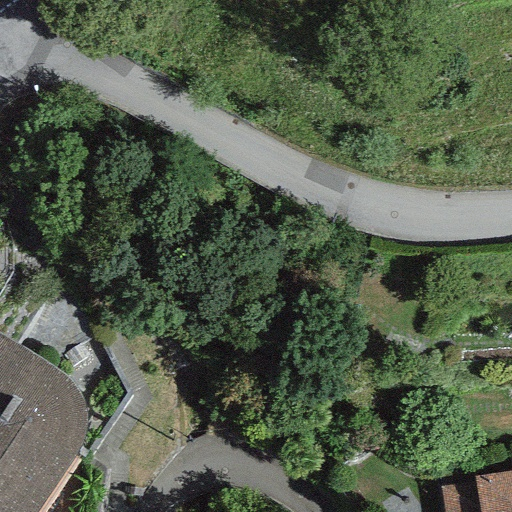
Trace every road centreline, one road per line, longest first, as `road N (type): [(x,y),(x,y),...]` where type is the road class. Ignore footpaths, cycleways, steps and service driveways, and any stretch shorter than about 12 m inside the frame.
road 1 (residential): [(511,213),(449,217),(319,190),(79,53),(33,36),(2,37)]
road 2 (residential): [(151,511),(194,475),(241,466),(296,491),(310,511)]
